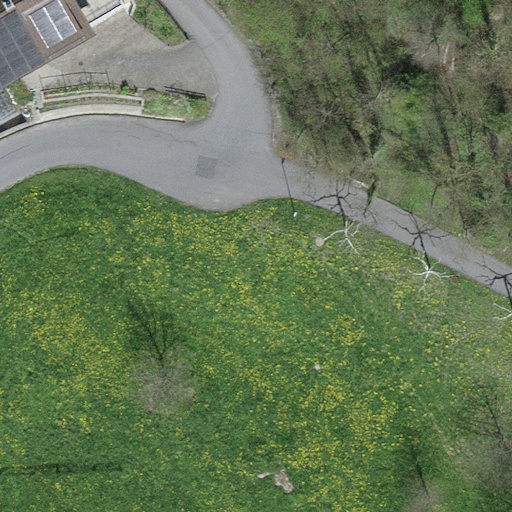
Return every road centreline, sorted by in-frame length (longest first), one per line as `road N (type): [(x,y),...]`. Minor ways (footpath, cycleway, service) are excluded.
road 1 (residential): [(511,285),(360,204),(247,166)]
road 2 (unclassified): [(0,167),(56,146),(106,142),(247,166)]
road 3 (residential): [(177,0),(223,73),(247,166)]
